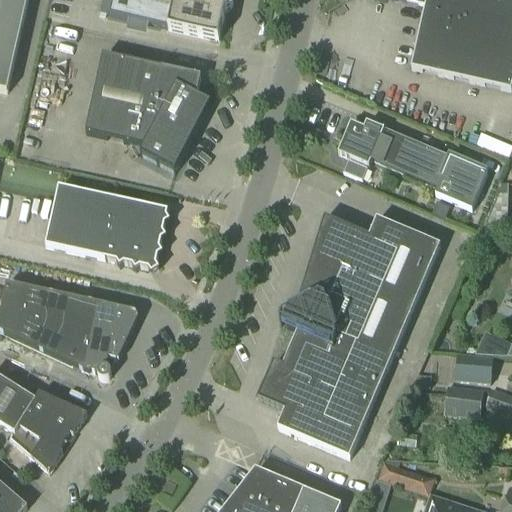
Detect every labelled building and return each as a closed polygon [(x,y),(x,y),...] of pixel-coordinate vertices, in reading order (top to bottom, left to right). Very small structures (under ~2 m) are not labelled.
[(0,0),(0,94),(7,96),(28,0),(0,0)] [(112,0),(108,19),(130,24),(130,23),(146,26),(146,27),(218,44),(225,14),(231,10),(233,0),(112,0)] [(511,0),(385,0),(425,9),(411,72),(510,94),(511,85),(511,0)] [(144,150),(140,158),(174,176),(203,122),(192,116),(200,81),(103,59),(85,137),(144,150)] [(429,153),(366,126),(363,133),(350,127),(337,158),(350,163),(349,165),(348,165),(343,177),(362,186),(367,173),(365,172),(366,170),(368,171),(371,163),(438,192),(435,199),(472,215),(487,178),(450,162),(448,166),(443,163),(441,162),(439,160),(434,156),(429,153)] [(492,156),(497,142),(471,132),(465,146),(492,156)] [(494,198),(497,198),(507,198),(507,188),(498,187),(494,198)] [(135,275),(140,272),(148,274),(155,269),(157,261),(162,257),(159,253),(161,245),(166,241),(163,237),(164,229),(169,225),(166,221),(167,216),(58,192),(45,251),(116,267),(119,271),(124,268),(131,270),(135,275)] [(506,231),(507,198),(497,198),(483,230),(506,231)] [(431,218),(443,224),(449,210),(436,205),(431,218)] [(266,384),(258,404),(284,415),(277,432),(349,463),(439,250),(376,223),(369,241),(360,237),(324,222),(296,315),(287,313),(284,322),(289,323),(286,332),(297,336),(282,371),(273,367),(266,384)] [(134,315),(6,287),(0,313),(0,336),(88,378),(92,376),(97,378),(101,384),(109,383),(110,376),(106,371),(108,362),(115,364),(119,348),(123,348),(126,332),(130,333),(134,315)] [(454,386),(490,389),(492,362),(456,359),(454,386)] [(417,380),(412,391),(429,393),(430,381),(417,380)] [(35,405),(0,382),(0,430),(13,438),(35,405)] [(483,396),(447,391),(444,420),(479,424),(483,396)] [(511,400),(492,392),(485,411),(511,421),(511,400)] [(39,398),(35,405),(13,438),(9,445),(40,471),(74,414),(39,398)] [(73,441),(87,420),(74,414),(40,471),(49,479),(62,458),(59,456),(62,451),(65,453),(70,446),(67,443),(70,439),(73,441)] [(385,469),(379,485),(417,497),(427,501),(433,485),(423,481),(385,469)] [(225,511),(340,511),(341,511),(255,474),(225,511)] [(166,485),(165,488),(161,495),(172,500),(176,490),(166,485)] [(0,511),(26,511),(0,488),(0,511)] [(502,511),(511,511),(511,493),(508,492),(502,511)] [(462,511),(431,501),(427,511),(462,511)]
